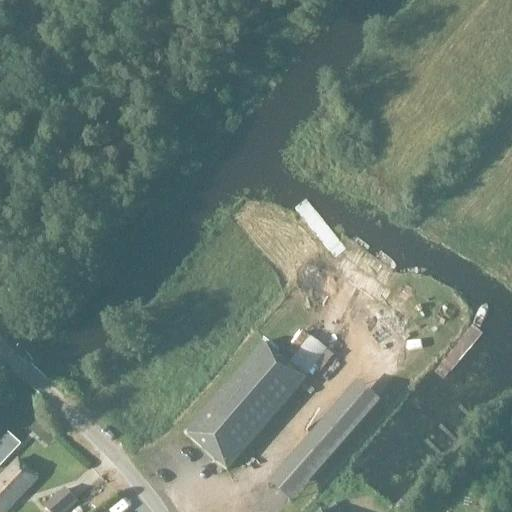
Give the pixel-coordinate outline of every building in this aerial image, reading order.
[(306,373),(324,349),(300,331),(282,355),(306,373)] [(262,345),(183,435),(226,472),(304,382),(262,345)] [(358,387),(271,487),(289,504),(376,404),(358,387)] [(7,434),(0,441),(0,461),(16,443),(7,434)] [(8,511),(37,480),(17,462),(0,480),(0,511),(8,511)] [(65,491),(45,509),(47,511),(68,511),(77,504),(65,491)]
